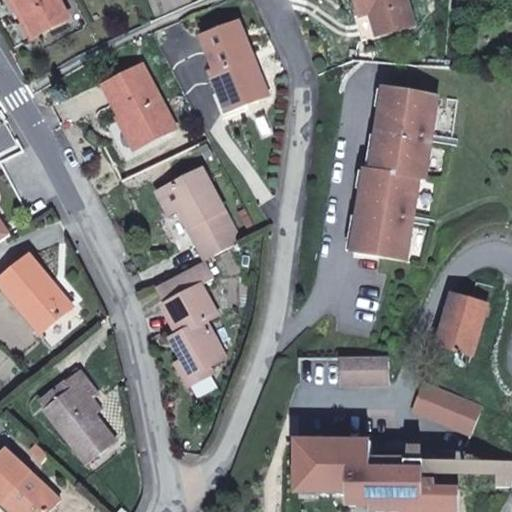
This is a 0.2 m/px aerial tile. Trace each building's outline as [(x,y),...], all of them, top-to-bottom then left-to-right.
[(38,36),(18,0),(12,0),(32,39),(38,36)] [(59,0),(18,0),(38,36),(69,19),(59,0)] [(416,26),(408,0),(360,0),(363,6),(358,7),(360,16),(361,17),(371,14),(378,38),(416,26)] [(378,38),(371,14),(361,17),(360,16),(357,17),(364,42),(378,38)] [(255,75),(260,73),(240,24),(204,38),(217,72),(213,74),(228,112),(264,98),(255,75)] [(176,129),(144,68),(106,87),(123,119),(126,118),(141,147),(176,129)] [(408,261),(421,179),(427,180),(440,98),(386,90),(373,172),(367,171),(354,253),(408,261)] [(141,147),(126,118),(123,119),(120,121),(136,150),(141,147)] [(241,243),(204,171),(159,194),(171,216),(183,209),(200,242),(198,243),(207,262),(241,243)] [(74,307),(32,256),(0,282),(43,334),(74,307)] [(204,286),(216,280),(206,262),(159,287),(168,304),(204,286)] [(227,358),(208,322),(219,316),(204,286),(168,304),(164,306),(180,335),(184,343),(176,347),(185,361),(193,376),(209,368),(227,358)] [(474,356),(488,306),(455,297),(441,346),(474,356)] [(184,343),(180,335),(172,339),(176,347),(184,343)] [(391,384),(390,357),(341,358),(342,386),(391,384)] [(193,376),(185,361),(178,365),(189,386),(213,374),(209,368),(193,376)] [(97,416),(88,405),(95,399),(100,396),(81,373),(69,382),(74,389),(49,409),(47,411),(88,464),(117,442),(97,416)] [(49,409),(74,389),(69,382),(44,402),(49,409)] [(104,410),(95,399),(88,405),(97,416),(104,410)] [(407,462),(407,471),(373,470),(373,443),(301,443),(301,488),(322,488),(322,494),(352,494),(353,507),(376,507),(376,511),(449,511),(449,491),(437,491),(437,484),(434,484),(434,471),(427,471),(426,462),(407,462)] [(51,511),(62,501),(7,450),(0,457),(0,500),(4,504),(9,499),(22,511),(51,511)] [(511,487),(511,471),(498,472),(499,488),(511,487)] [(459,511),(460,491),(449,491),(449,511),(459,511)] [(22,511),(9,499),(4,504),(12,511),(22,511)]
